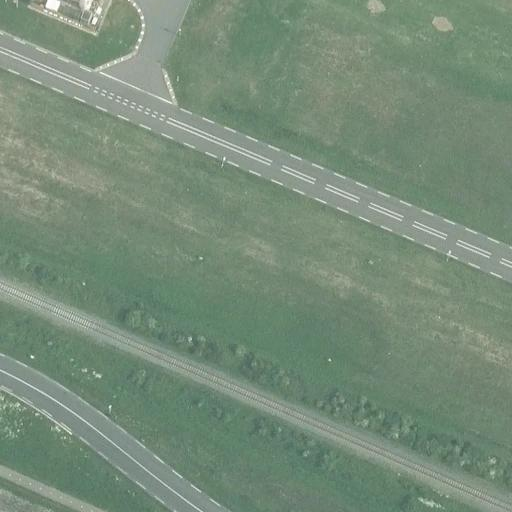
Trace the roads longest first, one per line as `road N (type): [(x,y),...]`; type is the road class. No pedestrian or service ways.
road 1 (unclassified): [(511,266),(0,51)]
road 2 (unclassified): [(201,511),(55,401),(0,370)]
